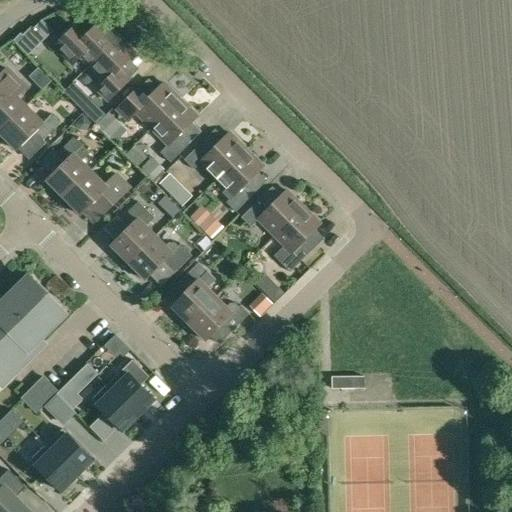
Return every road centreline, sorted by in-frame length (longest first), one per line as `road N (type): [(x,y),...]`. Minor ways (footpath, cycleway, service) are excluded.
road 1 (residential): [(205,391),(357,245),(364,224),(352,201),(153,0)]
road 2 (residential): [(205,391),(31,216)]
road 3 (residential): [(87,511),(205,391)]
